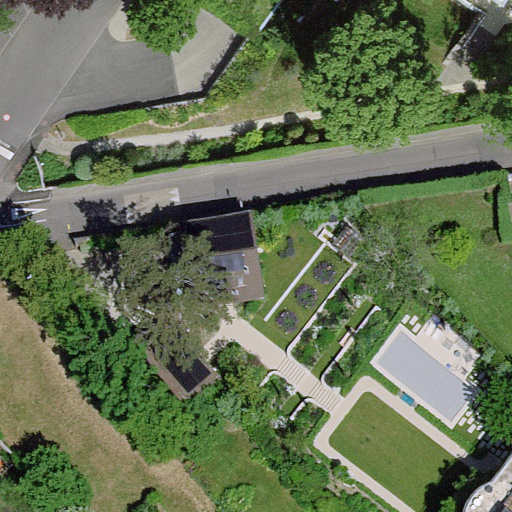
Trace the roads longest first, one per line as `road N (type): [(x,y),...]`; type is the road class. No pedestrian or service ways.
road 1 (residential): [(0,228),(511,146)]
road 2 (residential): [(99,0),(0,130)]
